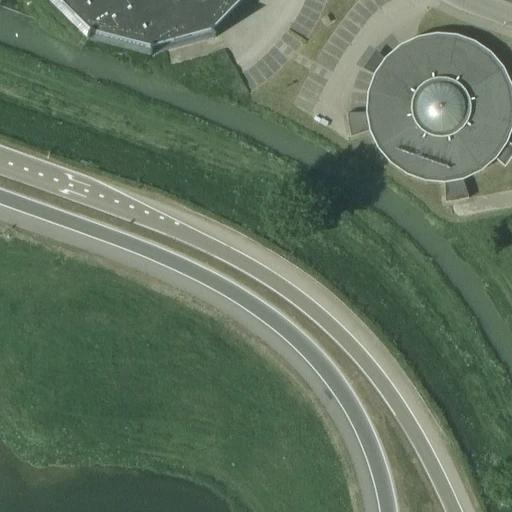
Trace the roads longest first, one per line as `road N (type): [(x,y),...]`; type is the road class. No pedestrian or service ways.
road 1 (motorway): [(452,511),(388,392),(309,307),(191,237),(0,168)]
road 2 (motorway): [(0,197),(205,276),(262,310),(340,385),(365,431),(390,511)]
